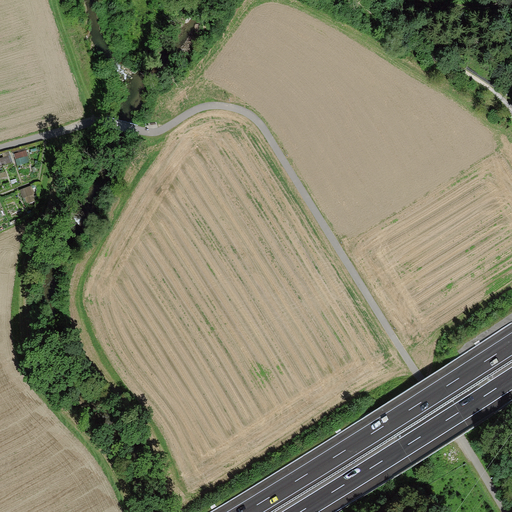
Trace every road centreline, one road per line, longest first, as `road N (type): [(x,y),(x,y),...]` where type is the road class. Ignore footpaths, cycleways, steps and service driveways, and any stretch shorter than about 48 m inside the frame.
road 1 (track): [(506,511),(254,118),(211,107),(158,133),(103,120),(0,148)]
road 2 (motorway): [(511,343),(245,511)]
road 3 (motorway): [(300,511),(511,378)]
